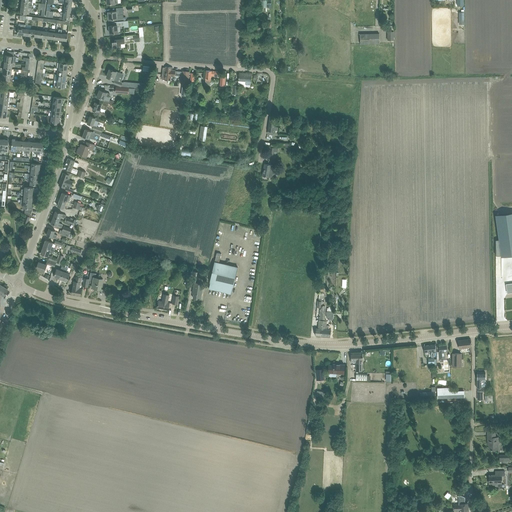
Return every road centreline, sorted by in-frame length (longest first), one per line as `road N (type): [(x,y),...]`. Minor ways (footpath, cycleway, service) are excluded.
road 1 (tertiary): [(472,330),(322,345),(77,305),(17,284)]
road 2 (residential): [(259,166),(273,83),(266,71),(100,58)]
road 3 (unclassified): [(473,511),(472,330)]
road 4 (unclassified): [(17,284),(68,133)]
